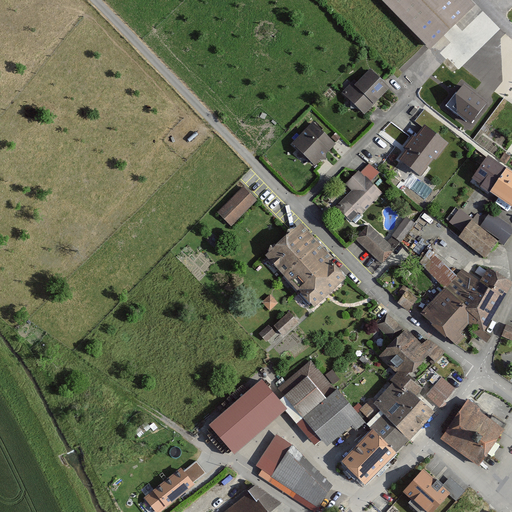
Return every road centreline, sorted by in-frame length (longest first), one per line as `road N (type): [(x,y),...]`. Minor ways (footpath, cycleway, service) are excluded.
road 1 (residential): [(480,369),(415,323),(296,208),(496,16)]
road 2 (track): [(296,208),(95,0)]
